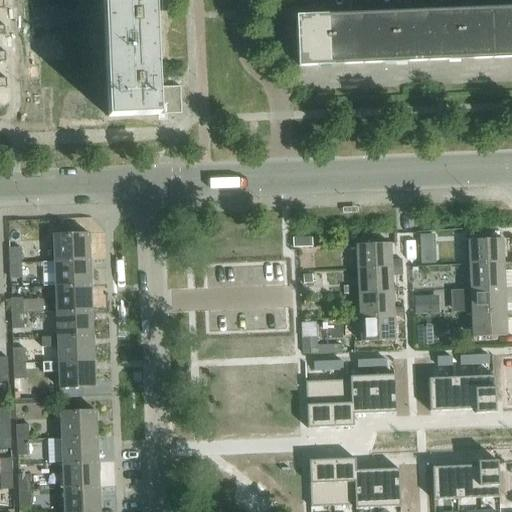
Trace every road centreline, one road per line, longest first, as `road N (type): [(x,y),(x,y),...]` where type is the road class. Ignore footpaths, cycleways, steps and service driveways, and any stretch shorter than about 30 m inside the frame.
road 1 (residential): [(165,511),(154,186)]
road 2 (tertiary): [(282,179),(511,167)]
road 3 (residential): [(511,440),(302,448)]
road 4 (residential): [(282,179),(276,91),(248,59),(240,31),(251,0)]
road 5 (tertiary): [(0,192),(154,186)]
road 6 (tertiary): [(154,186),(282,179)]
